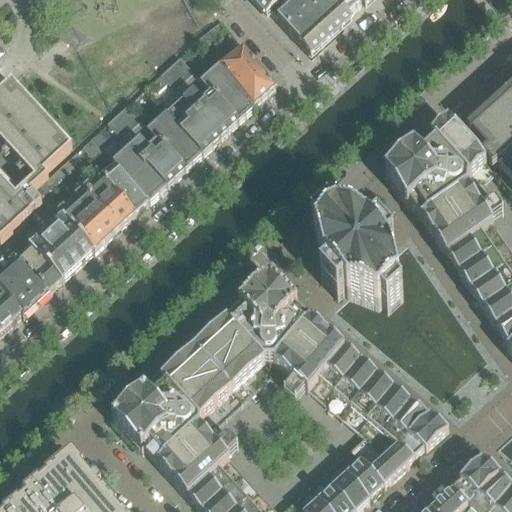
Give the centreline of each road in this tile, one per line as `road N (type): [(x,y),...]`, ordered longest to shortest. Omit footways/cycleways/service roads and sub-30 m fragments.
road 1 (residential): [(83,437),(511,45)]
road 2 (residential): [(313,95),(0,378)]
road 3 (unknown): [(434,487),(256,283)]
road 4 (residential): [(407,511),(511,411)]
road 5 (residential): [(420,0),(313,95)]
road 6 (residential): [(313,95),(228,0)]
